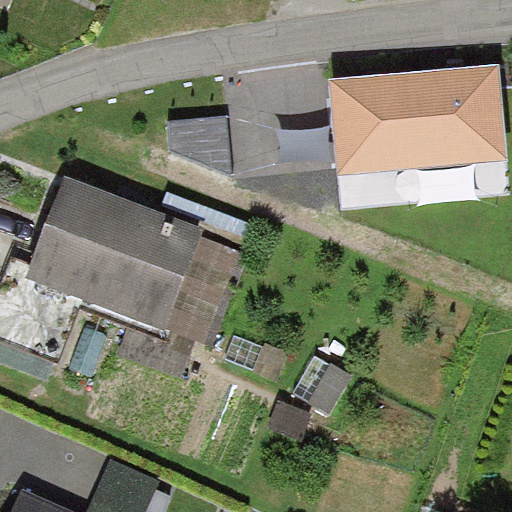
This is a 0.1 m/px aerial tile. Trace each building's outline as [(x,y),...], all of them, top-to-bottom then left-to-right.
[(497,72),(332,87),(340,178),(505,163),(497,72)] [(227,121),(172,126),(173,151),(233,178),(227,121)] [(482,169),(415,172),(416,200),(484,198),(482,169)] [(0,293),(0,339),(61,363),(83,307),(163,338),(167,328),(201,241),(204,232),(131,204),(65,179),(33,265),(14,258),(0,293)] [(246,254),(201,241),(167,328),(213,345),(246,254)] [(318,356),(294,395),(330,416),(353,377),(318,356)] [(281,402),(270,425),(299,439),(310,416),(281,402)] [(112,462),(90,511),(145,511),(158,483),(112,462)] [(59,511),(23,496),(15,511),(59,511)]
